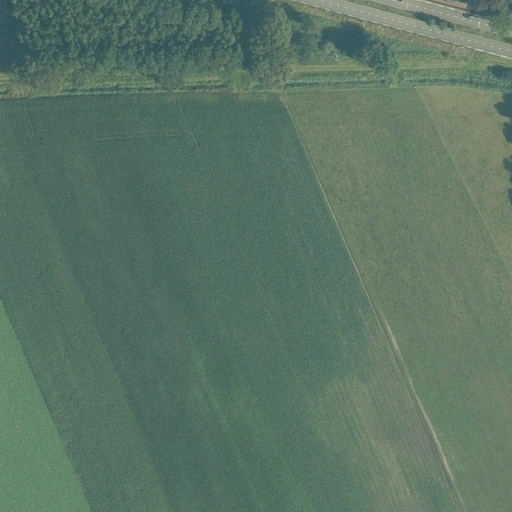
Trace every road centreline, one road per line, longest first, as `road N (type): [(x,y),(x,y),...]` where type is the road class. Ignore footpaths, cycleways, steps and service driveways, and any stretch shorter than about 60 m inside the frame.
road 1 (track): [(452,65),(0,79)]
road 2 (secondary): [(314,0),(511,52)]
road 3 (secondary): [(511,31),(393,0)]
